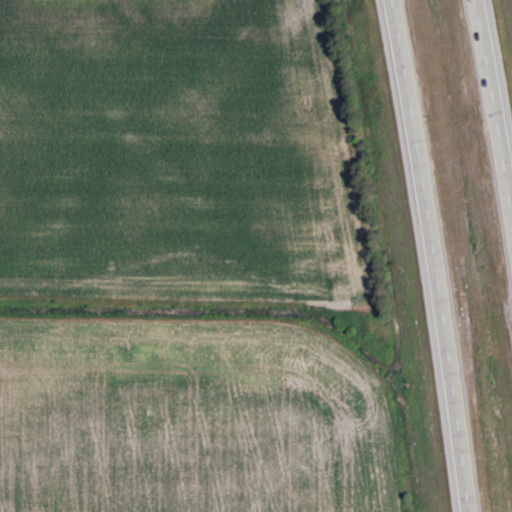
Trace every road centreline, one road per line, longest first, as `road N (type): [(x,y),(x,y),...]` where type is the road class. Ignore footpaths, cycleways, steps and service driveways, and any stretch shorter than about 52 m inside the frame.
road 1 (motorway): [(390,0),(466,511)]
road 2 (motorway): [(511,221),(477,0)]
